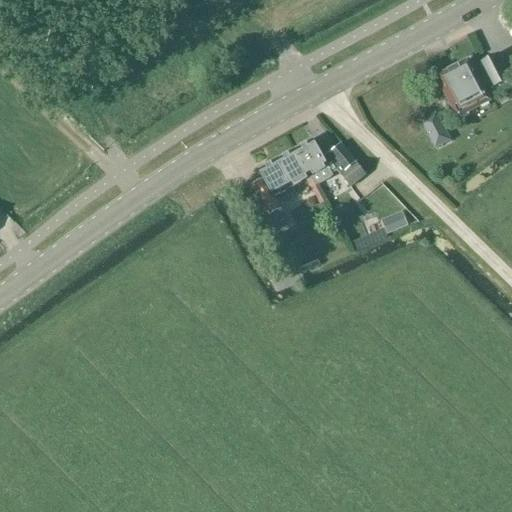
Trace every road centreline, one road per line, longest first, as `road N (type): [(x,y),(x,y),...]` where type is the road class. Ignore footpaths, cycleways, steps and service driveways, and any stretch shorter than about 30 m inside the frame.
road 1 (tertiary): [(0,298),(211,152),(486,0)]
road 2 (track): [(0,63),(101,159)]
